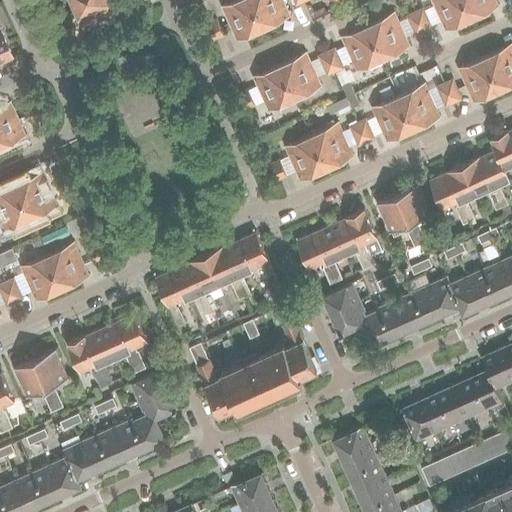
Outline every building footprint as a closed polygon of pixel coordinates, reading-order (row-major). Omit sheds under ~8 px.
[(117,13),(118,13),(118,12),(116,12),(111,0),(70,0),(83,28),(82,28),(82,29),(83,29),(84,30),(85,29),(84,28),(116,14),(116,15),(117,14),(117,13)] [(141,8),(137,0),(131,0),(128,2),(132,12),(141,8)] [(235,0),(221,6),(229,23),(255,11),(250,0),(235,0)] [(250,0),(255,11),(279,0),(250,0)] [(281,0),(279,0),(255,11),(262,28),(289,16),(281,0)] [(432,0),(445,30),(453,26),(471,18),(463,0),(432,0)] [(494,0),(463,0),(471,18),(497,7),(494,0)] [(432,27),(423,6),(405,14),(414,35),(432,27)] [(255,11),(229,23),(236,40),(262,28),(255,11)] [(349,54),(400,30),(393,14),(341,37),(349,54)] [(213,40),(223,35),(216,18),(205,22),(213,40)] [(68,29),(60,33),(64,43),(72,39),(68,29)] [(0,61),(12,56),(0,30),(0,61)] [(408,47),(400,30),(349,54),(356,70),(408,47)] [(511,46),(511,44),(485,56),(492,73),(511,64),(511,46)] [(317,54),(318,55),(327,75),(344,67),(334,46),(317,54)] [(306,53),(280,65),(295,98),(321,86),(306,53)] [(459,68),(466,85),(492,73),(485,56),(459,68)] [(511,64),(492,73),(500,90),(511,84),(511,64)] [(269,110),(295,98),(280,65),(253,77),(269,110)] [(500,90),(492,73),(466,85),(474,101),(500,90)] [(452,77),(443,81),(435,85),(444,106),(462,98),(452,77)] [(349,82),(342,85),(347,95),(354,92),(349,82)] [(399,95),(414,128),(440,117),(425,83),(399,95)] [(245,110),(246,110),(255,105),(247,88),(237,92),(245,110)] [(354,92),(347,95),(352,106),(358,103),(354,92)] [(388,140),(414,128),(399,95),(373,107),(388,140)] [(346,96),(327,105),(330,113),(349,103),(346,96)] [(32,101),(31,101),(21,106),(29,123),(40,118),(32,101)] [(0,126),(17,119),(10,102),(0,106),(0,126)] [(375,138),(366,117),(348,125),(358,145),(375,138)] [(0,145),(24,135),(17,119),(0,126),(0,145)] [(353,156),(349,149),(337,123),(311,135),(327,168),(353,156)] [(511,169),(509,164),(511,162),(511,141),(507,130),(491,137),(496,148),(504,166),(503,167),(508,178),(511,186),(511,169)] [(300,180),(327,168),(311,135),(285,147),(300,180)] [(503,167),(504,166),(496,148),(479,156),(502,205),(507,203),(498,182),(508,178),(503,167)] [(502,205),(479,156),(463,163),(476,192),(487,187),(496,208),(502,205)] [(287,175),(279,158),(268,163),(276,180),(287,175)] [(464,198),(476,192),(463,163),(446,171),(469,221),(475,218),(467,200),(466,201),(464,198)] [(66,171),(54,176),(61,193),(73,187),(66,171)] [(469,221),(446,171),(429,179),(442,207),(454,202),(456,206),(455,206),(463,224),(469,221)] [(41,172),(15,184),(30,217),(56,205),(41,172)] [(0,219),(4,229),(30,217),(15,184),(0,191),(0,219)] [(418,184),(397,194),(420,243),(424,251),(429,249),(418,224),(422,223),(420,218),(431,213),(418,184)] [(414,246),(420,243),(397,194),(376,203),(389,232),(401,227),(403,231),(406,230),(414,246)] [(77,202),(70,206),(75,216),(82,213),(77,202)] [(376,238),(363,209),(347,217),(368,264),(375,261),(372,254),(381,250),(376,238)] [(347,217),(331,224),(344,253),(355,247),(357,250),(355,251),(363,267),(368,264),(347,217)] [(331,224),(315,231),(337,279),(342,276),(334,260),(333,261),(332,258),(344,253),(331,224)] [(499,234),(496,226),(487,230),(490,238),(499,234)] [(490,238),(487,230),(477,235),(481,242),(490,238)] [(271,283),(277,280),(255,231),(238,238),(251,268),(262,263),(271,283)] [(330,282),(337,279),(315,231),(299,239),(312,267),(322,262),(324,265),(322,266),(330,282)] [(37,235),(31,238),(35,246),(41,243),(37,235)] [(240,273),(251,268),(238,238),(222,246),(244,294),(250,291),(242,275),(241,276),(240,273)] [(97,240),(95,241),(85,245),(93,263),(105,257),(97,240)] [(466,249),(463,241),(453,246),(456,253),(466,249)] [(73,243),(47,254),(62,287),(88,276),(73,243)] [(14,245),(0,252),(0,257),(3,263),(19,255),(14,245)] [(244,294),(222,246),(205,253),(219,283),(230,277),(232,280),(230,281),(238,297),(244,294)] [(456,253),(453,246),(443,250),(446,258),(456,253)] [(208,288),(219,283),(205,253),(189,261),(211,309),(218,306),(210,290),(209,290),(208,288)] [(35,299),(62,287),(47,254),(21,266),(35,299)] [(511,254),(500,260),(511,286),(511,254)] [(432,265),(428,257),(419,261),(423,269),(432,265)] [(511,286),(500,260),(483,268),(496,297),(511,289),(511,286)] [(211,309),(189,261),(173,268),(186,298),(198,292),(200,295),(198,295),(206,312),(211,309)] [(414,273),(423,269),(419,261),(410,265),(414,273)] [(186,298),(173,268),(155,276),(177,325),(185,322),(177,306),(176,307),(174,303),(186,298)] [(483,268),(466,275),(479,305),(496,297),(483,268)] [(397,279),(394,272),(385,276),(388,284),(397,279)] [(466,275),(449,283),(459,305),(462,312),(479,305),(466,275)] [(23,296),(13,276),(0,281),(0,292),(5,304),(23,296)] [(388,284),(385,276),(376,280),(379,288),(388,284)] [(446,276),(428,284),(442,313),(459,305),(449,283),(446,276)] [(340,334),(362,324),(364,315),(358,301),(360,300),(353,283),(323,296),(340,334)] [(428,284),(410,291),(424,321),(442,313),(428,284)] [(410,291),(393,299),(407,329),(424,321),(410,291)] [(380,308),(376,309),(389,337),(407,329),(393,299),(379,306),(380,308)] [(276,308),(284,324),(294,320),(287,302),(276,307),(276,308)] [(362,324),(372,345),(389,337),(376,309),(364,315),(362,324)] [(135,347),(147,342),(134,313),(117,321),(139,369),(145,366),(138,351),(137,351),(135,347)] [(242,322),(243,323),(248,337),(258,333),(252,318),(242,322)] [(290,339),(268,349),(286,387),(301,380),(299,377),(317,369),(294,320),(284,324),(290,339)] [(139,369),(117,321),(100,328),(114,357),(125,352),(127,356),(126,356),(133,372),(139,369)] [(103,362),(114,357),(100,328),(84,336),(106,384),(114,381),(107,365),(105,366),(103,362)] [(106,384),(84,336),(67,343),(80,372),(93,367),(95,371),(94,371),(101,387),(106,384)] [(189,347),(197,364),(207,359),(200,342),(189,347)] [(511,377),(511,343),(499,349),(511,377)] [(34,358),(47,387),(67,378),(54,349),(34,358)] [(252,403),(286,387),(268,349),(239,362),(248,382),(243,384),(252,403)] [(482,356),(488,369),(496,386),(511,378),(511,377),(499,349),(482,356)] [(26,396),(47,387),(34,358),(13,367),(26,396)] [(248,382),(239,362),(214,374),(207,359),(197,364),(219,413),(237,405),(238,409),(252,403),(243,384),(248,382)] [(488,369),(469,378),(482,408),(502,399),(496,386),(488,369)] [(146,413),(154,417),(176,407),(160,370),(130,383),(137,400),(140,400),(146,413)] [(13,402),(0,374),(0,420),(4,430),(13,426),(5,409),(3,409),(2,407),(13,402)] [(469,378),(453,385),(466,415),(482,408),(469,378)] [(453,385),(436,393),(450,423),(466,415),(453,385)] [(44,394),(47,402),(59,397),(55,389),(44,394)] [(436,393),(420,400),(434,430),(450,423),(436,393)] [(63,406),(59,397),(47,402),(51,411),(63,406)] [(116,405),(112,398),(103,402),(107,409),(116,405)] [(434,430),(420,400),(403,408),(417,437),(434,430)] [(98,413),(107,409),(103,402),(94,405),(98,413)] [(81,421),(77,413),(69,417),(72,425),(81,421)] [(164,438),(154,417),(146,413),(134,419),(146,446),(164,438)] [(72,425),(69,417),(60,421),(64,429),(72,425)] [(146,446),(134,419),(132,420),(130,418),(116,424),(129,454),(146,446)] [(112,461),(129,454),(116,424),(99,432),(112,461)] [(333,439),(341,457),(370,444),(362,426),(333,439)] [(511,447),(511,434),(509,427),(421,467),(429,485),(511,447)] [(47,436),(44,428),(35,432),(38,440),(47,436)] [(29,444),(38,440),(35,432),(26,436),(29,444)] [(112,461),(99,432),(82,440),(95,469),(112,461)] [(77,477),(95,469),(82,440),(63,448),(67,456),(77,477)] [(13,451),(10,443),(1,447),(5,455),(13,451)] [(377,461),(370,444),(341,457),(349,474),(377,461)] [(67,456),(51,463),(64,492),(80,485),(77,477),(67,456)] [(349,474),(357,490),(385,477),(377,461),(349,474)] [(47,500),(64,492),(51,463),(34,471),(47,500)] [(47,500),(34,471),(17,478),(30,508),(47,500)] [(232,485),(240,502),(269,489),(261,472),(232,485)] [(393,494),(385,477),(357,490),(364,507),(393,494)] [(11,511),(20,511),(30,508),(17,478),(0,486),(11,511)] [(511,511),(511,479),(486,492),(494,511),(511,511)] [(0,511),(11,511),(0,486),(0,485),(0,511)] [(262,511),(276,506),(269,489),(240,502),(244,511),(262,511)] [(442,511),(441,511),(494,511),(486,492),(442,511)] [(364,507),(366,511),(398,511),(400,511),(393,494),(364,507)] [(195,511),(192,503),(174,511),(195,511)]
